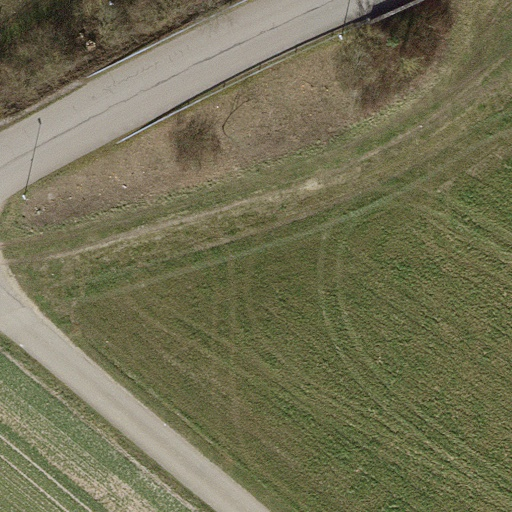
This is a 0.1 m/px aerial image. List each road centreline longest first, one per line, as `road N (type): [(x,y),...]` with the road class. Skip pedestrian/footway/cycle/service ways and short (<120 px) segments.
road 1 (unclassified): [(0,173),(124,101),(333,0)]
road 2 (track): [(0,298),(253,511)]
